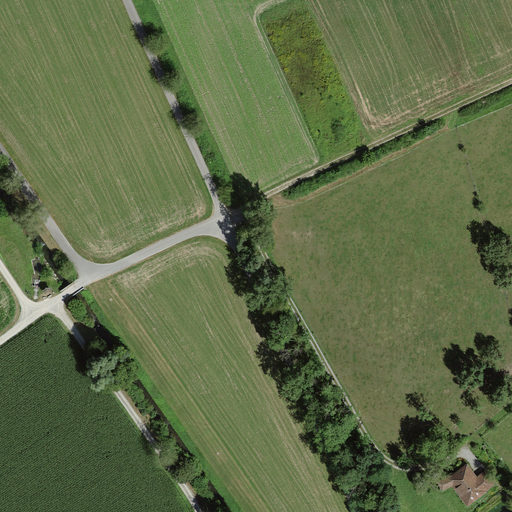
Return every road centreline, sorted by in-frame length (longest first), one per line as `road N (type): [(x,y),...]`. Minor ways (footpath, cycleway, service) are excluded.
road 1 (track): [(246,208),(374,445),(396,466),(420,467),(469,441)]
road 2 (residential): [(223,217),(361,511)]
road 3 (track): [(223,217),(511,84)]
road 4 (track): [(195,511),(53,302)]
road 5 (residential): [(128,0),(223,217)]
road 6 (residential): [(223,217),(88,276)]
